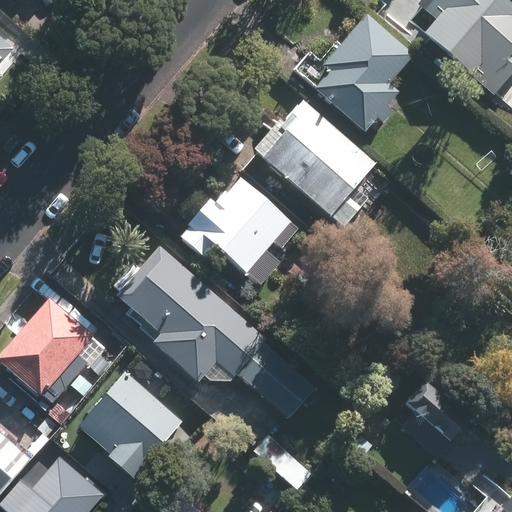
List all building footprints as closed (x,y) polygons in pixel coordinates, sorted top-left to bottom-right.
[(422,0),(391,0),(389,4),(494,97),(511,77),(502,69),(511,58),(511,1),(510,0),(437,0),(431,7),(422,0)] [(311,52),(294,71),(367,133),(379,119),(386,124),(396,112),(390,107),(403,92),(392,83),(417,55),(370,14),(326,65),(311,52)] [(0,33),(0,84),(11,72),(5,66),(19,50),(0,33)] [(302,97),(257,150),(347,227),(371,199),(358,188),(379,163),(302,97)] [(214,197),(181,236),(207,258),(217,246),(263,286),(283,262),(271,251),(278,244),(284,249),(301,230),(240,177),(219,201),(214,197)] [(320,386),(162,244),(140,269),(133,263),(110,288),(161,334),(155,342),(201,383),(222,360),(289,420),(320,386)] [(52,297),(0,357),(0,361),(53,406),(107,344),(52,297)] [(400,427),(437,459),(472,417),(427,379),(406,403),(414,410),(400,427)] [(170,387),(127,438),(162,467),(205,417),(170,387)] [(0,496),(35,459),(0,427),(0,496)] [(271,434),(256,451),(300,492),(315,475),(271,434)] [(112,511),(120,502),(89,477),(99,464),(70,441),(14,510),(15,511),(112,511)] [(269,473),(242,503),(252,511),(273,511),(291,492),(269,473)] [(159,502),(149,511),(199,511),(181,496),(159,502)]
